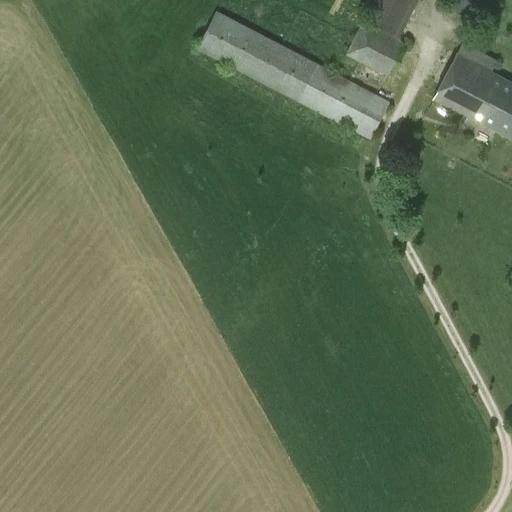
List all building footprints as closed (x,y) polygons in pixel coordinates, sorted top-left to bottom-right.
[(381,0),(410,15),(417,0),(381,0)] [(446,0),(444,4),(465,14),(472,0),(446,0)] [(195,49),(370,140),(389,102),(216,10),(195,49)] [(363,21),(345,55),(389,77),(407,43),(363,21)] [(462,42),(456,54),(433,99),(510,139),(511,136),(511,82),(491,72),(497,60),(462,42)]
